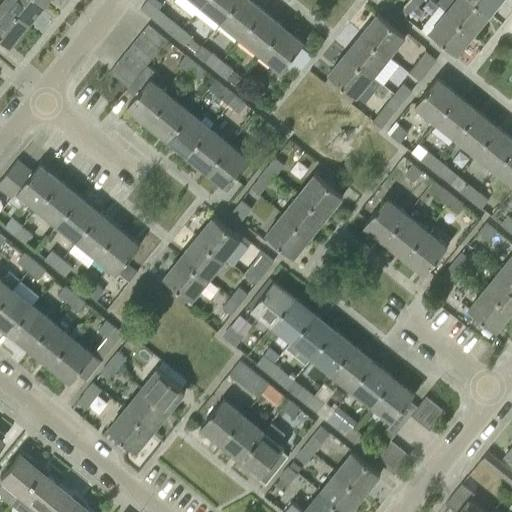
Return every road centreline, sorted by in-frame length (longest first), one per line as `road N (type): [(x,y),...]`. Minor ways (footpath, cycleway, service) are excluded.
road 1 (residential): [(154,511),(0,386)]
road 2 (unclassified): [(403,511),(499,393)]
road 3 (residential): [(35,98),(119,0)]
